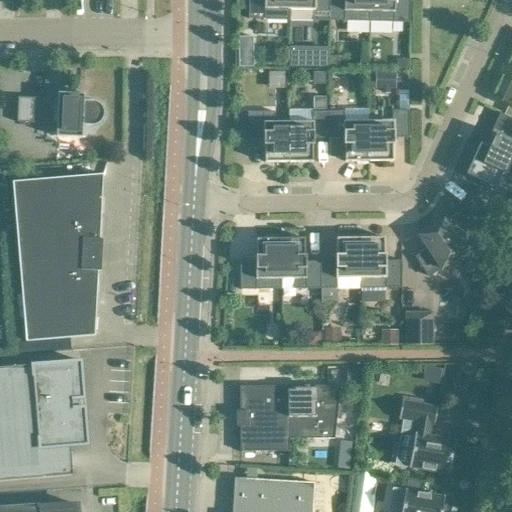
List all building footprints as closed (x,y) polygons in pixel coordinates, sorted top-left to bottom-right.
[(289,10),(289,0),(248,0),(248,19),(289,20),(290,10),(289,10)] [(289,0),(289,10),(290,10),(289,20),(329,21),(329,0),(289,0)] [(369,22),(369,0),(329,0),(329,21),(369,22)] [(369,0),(369,22),(409,23),(409,0),(369,0)] [(252,37),(238,37),(239,68),(253,67),(252,37)] [(291,47),(291,67),(327,67),(327,48),(291,47)] [(397,60),(397,70),(408,71),(408,61),(397,60)] [(375,72),(375,89),(381,89),(381,94),(390,94),(390,89),(396,89),(396,73),(375,72)] [(92,101),(84,100),(84,94),(58,93),(58,99),(18,97),(17,123),(56,124),(56,137),(82,138),(83,126),(93,126),(95,126),(97,125),(99,124),(100,122),(102,121),(103,119),(104,117),(104,114),(104,112),(104,110),(103,108),(102,106),(100,104),(98,103),(96,102),(94,101),(92,101)] [(368,162),(368,122),(344,122),(344,111),(328,112),(328,139),(344,139),(344,144),(345,162),(368,162)] [(392,162),(392,145),(392,144),(393,144),(393,138),(409,138),(409,111),(392,111),(392,121),(368,122),(368,162),(392,162)] [(288,163),(288,122),(275,122),(274,112),(247,112),(247,140),(264,140),(264,145),(264,163),(288,163)] [(313,139),(328,139),(328,112),(312,112),(312,122),(288,122),(288,163),(312,162),(312,145),(313,145),(313,139)] [(480,144),(466,174),(480,181),(479,183),(491,189),(492,186),(496,188),(503,174),(505,175),(511,160),(511,159),(511,118),(499,113),(499,115),(503,117),(489,148),(480,144)] [(25,342),(94,337),(97,272),(100,272),(100,270),(97,270),(99,241),(102,242),(102,240),(99,240),(102,175),(12,183),(25,342)] [(418,236),(427,249),(432,256),(420,264),(428,276),(440,269),(441,269),(464,254),(463,254),(470,249),(462,238),(457,241),(443,219),(418,236)] [(360,289),(360,238),(336,238),(336,256),(336,261),(320,262),(321,289),(360,289)] [(384,238),(360,238),(360,289),(401,288),(401,261),(385,261),(385,255),(384,255),(384,238)] [(281,290),(280,239),(256,239),(256,257),(256,262),(239,263),(240,290),(281,290)] [(304,239),(280,239),(281,290),(281,279),(294,279),(294,290),(321,289),(320,262),(305,262),(305,256),(304,256),(304,239)] [(391,304),(391,293),(369,292),(369,303),(391,304)] [(406,345),(432,345),(432,313),(406,313),(406,345)] [(388,334),(389,351),(405,351),(405,334),(388,334)] [(83,399),(80,361),(0,367),(0,481),(72,475),(69,447),(87,445),(84,408),(78,408),(77,399),(83,399)] [(358,371),(346,371),(347,382),(358,382),(358,371)] [(237,426),(240,426),(240,452),(289,452),(291,440),(334,439),(336,419),(340,420),(342,407),(338,406),(340,386),(313,386),(313,390),(289,391),(289,386),(239,387),(240,413),(237,413),(237,426)] [(454,441),(428,436),(430,425),(434,425),(437,407),(401,401),(398,419),(418,422),(416,434),(414,434),(409,467),(448,474),(454,441)] [(339,455),(338,469),(349,470),(350,456),(339,455)] [(232,511),(312,511),(314,483),(246,479),(234,478),(233,493),(234,493),(232,511)] [(441,511),(444,498),(405,491),(393,489),(388,511),(441,511)]
